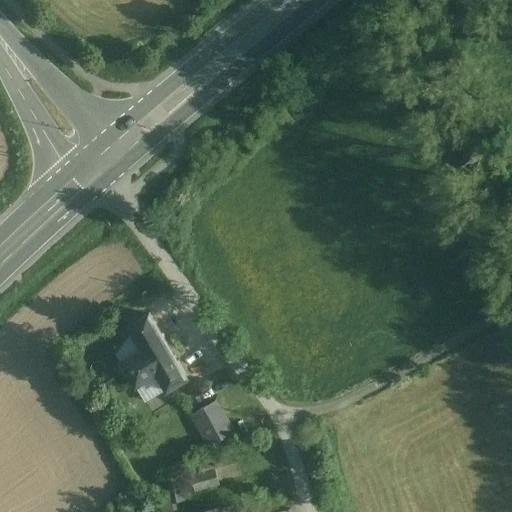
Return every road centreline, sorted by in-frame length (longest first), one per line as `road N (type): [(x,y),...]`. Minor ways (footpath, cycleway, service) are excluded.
road 1 (residential): [(121,203),(281,425),(308,511)]
road 2 (primary): [(98,164),(299,0)]
road 3 (track): [(511,310),(341,407),(281,425)]
road 4 (tertiary): [(0,40),(98,164)]
road 5 (primary): [(0,254),(98,164)]
